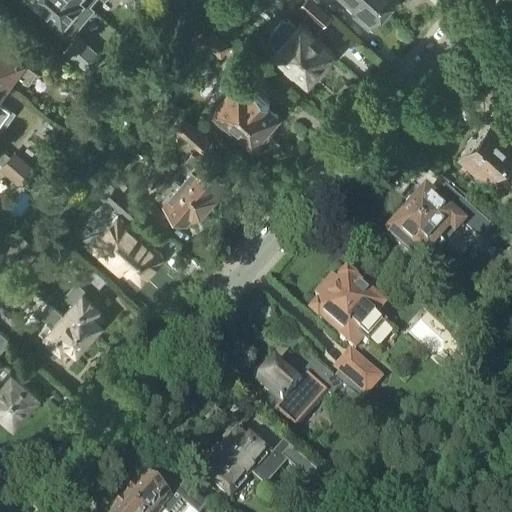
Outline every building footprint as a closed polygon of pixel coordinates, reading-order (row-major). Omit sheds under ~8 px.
[(83,1),(80,0),(33,0),(63,25),(83,1)] [(124,0),(137,11),(145,0),(124,0)] [(305,0),(298,8),(322,29),(332,17),(313,0),(305,0)] [(373,22),(385,9),(375,0),(343,0),(360,15),(362,12),(373,22)] [(375,0),(385,9),(393,0),(375,0)] [(216,27),(228,36),(238,24),(226,15),(216,27)] [(298,27),(290,19),(283,19),(269,35),(269,42),(278,50),(275,53),(309,83),(313,79),(316,79),(320,74),(319,72),(324,66),(327,66),(331,61),(331,59),(335,54),(301,24),(298,27)] [(231,47),(214,31),(204,42),(221,57),(231,47)] [(103,57),(77,34),(64,50),(90,73),(103,57)] [(0,83),(5,87),(14,74),(28,84),(36,72),(0,46),(0,83)] [(211,108),(233,128),(233,131),(239,137),(243,136),(252,145),(254,143),(261,144),(268,136),(266,130),(278,116),(268,106),(269,104),(251,88),(250,90),(230,72),(217,87),(225,93),(211,108)] [(0,123),(2,121),(10,110),(0,102),(0,94),(5,87),(0,83),(0,123)] [(177,131),(202,154),(212,143),(188,120),(177,131)] [(511,140),(490,121),(456,157),(472,171),(480,162),(495,175),(509,160),(511,162),(511,140)] [(35,170),(14,152),(1,168),(22,186),(35,170)] [(192,154),(185,163),(175,175),(208,204),(216,195),(215,189),(223,181),(192,154)] [(175,175),(164,187),(156,196),(186,223),(194,214),(200,214),(208,204),(175,175)] [(138,208),(139,206),(116,186),(104,199),(128,219),(138,208)] [(471,221),(445,197),(438,204),(427,194),(415,206),(411,205),(408,210),(409,214),(407,216),(445,251),(471,221)] [(139,206),(138,208),(162,230),(172,219),(147,197),(139,206)] [(163,257),(118,216),(90,248),(120,274),(126,267),(142,281),(144,278),(146,278),(152,271),(152,269),(163,257)] [(425,272),(445,251),(407,216),(405,218),(401,218),(397,222),(397,226),(387,238),(425,272)] [(4,259),(16,268),(34,245),(22,236),(4,259)] [(318,321),(319,320),(349,347),(358,337),(368,346),(386,326),(377,317),(385,308),(355,282),(356,280),(348,273),(340,281),(341,282),(339,285),(334,281),(317,301),(321,305),(319,307),(318,307),(311,314),(318,321)] [(63,314),(89,337),(90,335),(94,334),(99,329),(98,325),(100,323),(99,322),(105,316),(98,311),(100,308),(84,293),(86,290),(77,281),(65,294),(74,302),(63,314)] [(89,337),(63,314),(63,315),(49,302),(42,310),(42,316),(48,321),(39,331),(44,335),(44,336),(50,342),(47,345),(58,355),(61,351),(61,352),(63,349),(70,355),(75,349),(76,350),(79,348),(82,347),(87,342),(87,339),(89,337)] [(11,369),(0,359),(0,353),(10,342),(0,333),(0,377),(2,379),(0,381),(0,410),(16,424),(41,396),(31,387),(36,381),(25,372),(21,377),(12,369),(11,369)] [(333,380),(342,388),(362,404),(366,400),(383,381),(350,351),(332,371),(337,376),(333,380)] [(299,381),(268,353),(254,368),(256,370),(249,378),(270,397),(264,403),(264,408),(271,415),(275,415),(296,433),(328,397),(331,400),(342,388),(333,380),(314,364),(299,381)] [(239,433),(223,451),(250,476),(251,476),(263,487),(284,462),(288,466),(296,457),(282,445),(272,457),(269,455),(270,454),(251,438),(248,442),(239,433)] [(243,481),(245,483),(251,476),(250,476),(223,451),(207,469),(216,478),(211,483),(230,499),(236,493),(234,492),(243,481)] [(315,493),(325,502),(335,491),(307,467),(299,476),(317,491),(315,493)] [(128,502),(138,511),(178,511),(182,508),(180,506),(182,503),(192,511),(204,511),(208,508),(185,487),(171,502),(148,480),(146,482),(143,482),(138,487),(139,490),(128,502)] [(138,511),(128,502),(119,511),(138,511)]
